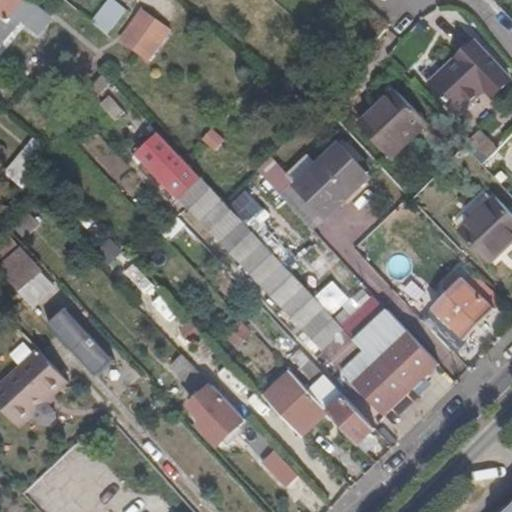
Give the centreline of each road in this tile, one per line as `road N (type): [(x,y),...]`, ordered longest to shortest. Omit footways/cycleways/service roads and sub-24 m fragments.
road 1 (unknown): [(487,396),(334,235),(334,213),(366,176)]
road 2 (secondary): [(511,372),(370,511)]
road 3 (secondary): [(419,511),(511,419)]
